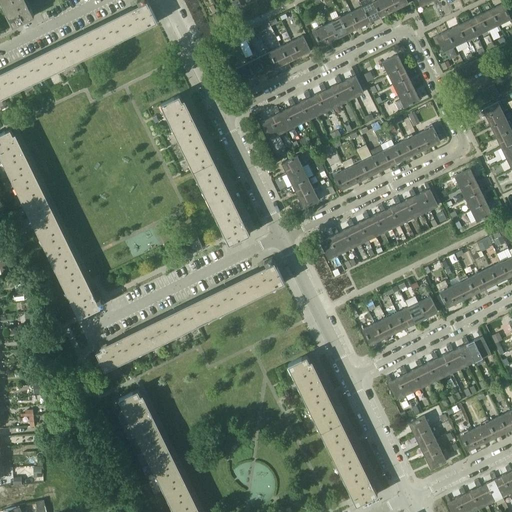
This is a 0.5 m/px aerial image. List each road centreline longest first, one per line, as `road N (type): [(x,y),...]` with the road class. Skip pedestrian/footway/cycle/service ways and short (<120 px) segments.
road 1 (residential): [(222,116),(400,32),(409,33),(462,142),(459,152),(280,236)]
road 2 (residential): [(92,327),(280,236)]
road 3 (residential): [(511,299),(351,377)]
road 4 (residential): [(351,377),(280,236)]
road 5 (residential): [(409,497),(351,377)]
road 6 (residential): [(280,236),(222,116)]
road 7 (residential): [(222,116),(166,0)]
